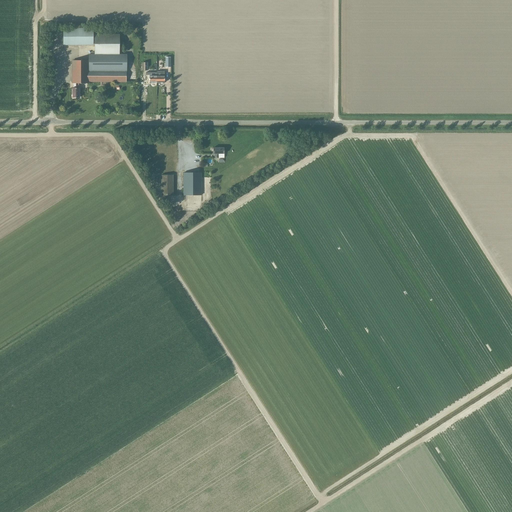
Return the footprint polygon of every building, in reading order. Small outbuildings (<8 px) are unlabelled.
[(92,45),(92,33),(92,28),(63,28),(63,45),(92,45)] [(78,83),(89,83),(89,82),(126,82),(126,54),(119,54),(119,34),(94,34),(94,54),(88,54),(88,60),(72,60),(72,83),(73,83),(73,88),(72,88),(72,97),(79,97),(79,88),(78,88),(78,83)] [(149,82),(157,82),(157,76),(157,72),(146,72),(146,80),(149,80),(149,82)] [(218,154),(224,154),(224,148),(213,148),(213,154),(215,154),(215,158),(218,158),(218,154)] [(183,195),(201,195),(201,173),(183,173),(183,195)] [(161,195),(173,195),(173,175),(161,175),(161,195)]
